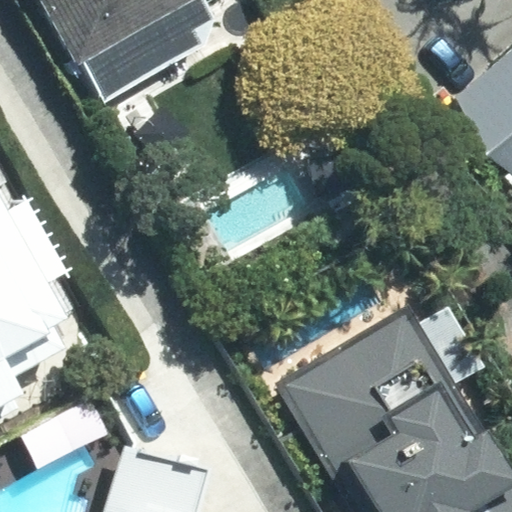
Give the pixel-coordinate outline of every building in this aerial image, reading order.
[(33,0),(96,106),(202,43),(211,13),(203,0),(33,0)] [(511,46),(452,100),(511,166),(511,46)] [(0,382),(68,344),(0,227),(0,382)] [(511,511),(511,481),(403,301),(270,381),(348,511),(511,511)] [(190,511),(204,464),(120,442),(100,511),(190,511)]
